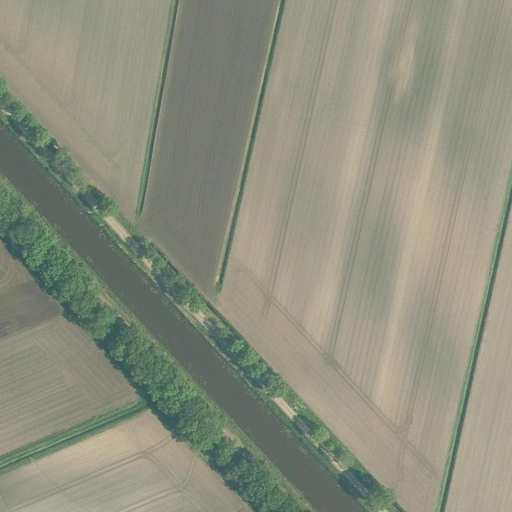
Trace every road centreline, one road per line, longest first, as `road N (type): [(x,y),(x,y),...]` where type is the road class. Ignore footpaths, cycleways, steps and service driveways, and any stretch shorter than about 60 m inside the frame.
road 1 (track): [(389,511),(0,90)]
road 2 (track): [(0,194),(296,511)]
